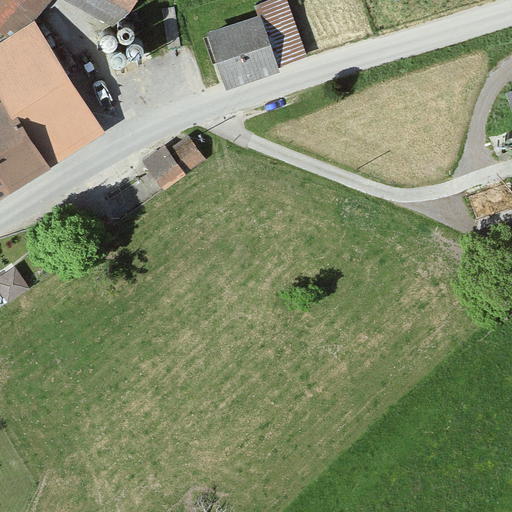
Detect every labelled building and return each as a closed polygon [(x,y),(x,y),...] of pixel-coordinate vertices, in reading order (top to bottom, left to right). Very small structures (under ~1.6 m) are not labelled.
[(0,0),(0,36),(0,37),(43,0),(64,0),(117,28),(132,0),(0,0)] [(276,67),(275,65),(305,54),(284,0),(258,0),(247,4),(251,16),(199,33),(217,87),(276,67)] [(0,165),(12,185),(48,161),(15,109),(72,74),(35,16),(0,37),(0,90),(2,93),(0,94),(0,165)] [(105,125),(72,74),(15,109),(48,161),(105,125)] [(161,192),(208,160),(187,130),(140,162),(161,192)] [(490,151),(493,153),(497,153),(501,152),(504,150),(505,147),(506,143),(505,140),(503,137),(500,135),(496,134),(493,135),(490,138),(488,141),(487,144),(488,148),(490,151)] [(0,192),(12,185),(0,165),(0,192)] [(0,294),(5,302),(30,286),(15,264),(0,273),(0,294)]
